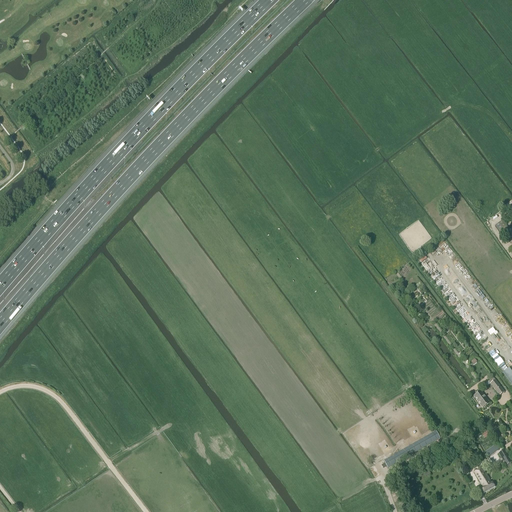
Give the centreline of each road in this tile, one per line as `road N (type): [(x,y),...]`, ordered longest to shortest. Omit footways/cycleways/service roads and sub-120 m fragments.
road 1 (motorway): [(0,323),(304,0)]
road 2 (motorway): [(266,0),(0,285)]
